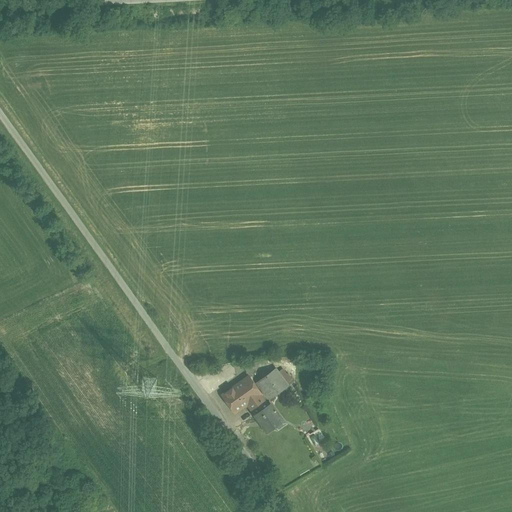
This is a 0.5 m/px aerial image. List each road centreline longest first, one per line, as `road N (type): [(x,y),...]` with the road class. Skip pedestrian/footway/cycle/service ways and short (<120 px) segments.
road 1 (unclassified): [(0,118),(289,511)]
road 2 (unclassified): [(0,8),(165,0)]
